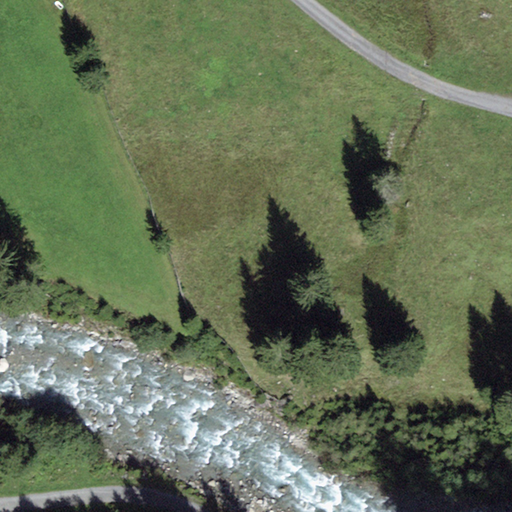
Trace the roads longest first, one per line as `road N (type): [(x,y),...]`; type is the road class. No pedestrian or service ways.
road 1 (track): [(511,111),(383,62),(306,0)]
road 2 (track): [(0,500),(114,489),(200,511)]
